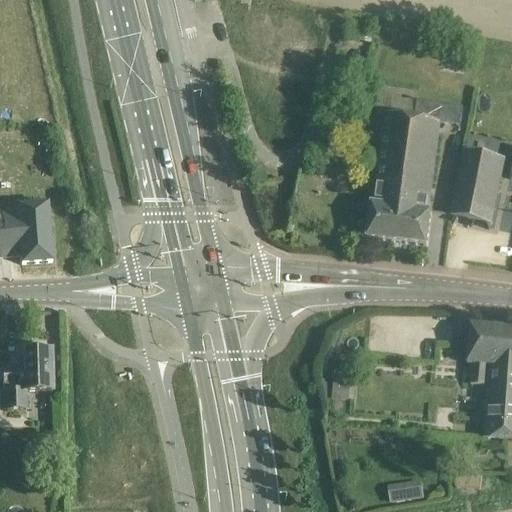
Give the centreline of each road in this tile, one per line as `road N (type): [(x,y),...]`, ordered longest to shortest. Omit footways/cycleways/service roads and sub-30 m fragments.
road 1 (primary): [(215,270),(150,0)]
road 2 (primary): [(113,0),(165,219)]
road 3 (primary): [(186,304),(225,511)]
road 4 (secondary): [(511,298),(355,286)]
road 5 (secondary): [(355,286),(215,270)]
road 6 (primary): [(260,511),(240,378)]
